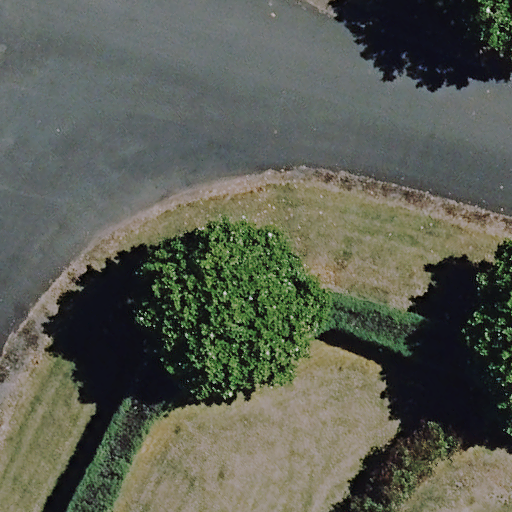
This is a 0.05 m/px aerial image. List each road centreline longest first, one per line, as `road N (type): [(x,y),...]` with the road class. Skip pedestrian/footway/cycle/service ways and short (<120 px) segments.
road 1 (residential): [(511,158),(101,32)]
road 2 (residential): [(101,32),(0,230)]
